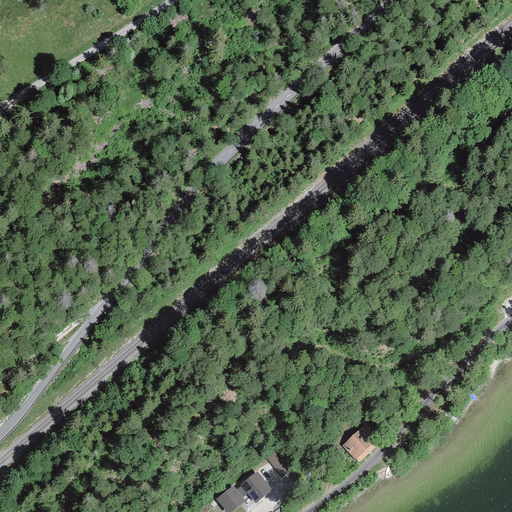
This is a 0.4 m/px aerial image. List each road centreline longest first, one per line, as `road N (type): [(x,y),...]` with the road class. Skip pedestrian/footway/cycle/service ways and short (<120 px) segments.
road 1 (unclassified): [(395,0),(219,161),(0,435)]
road 2 (residential): [(511,324),(313,511)]
road 3 (unclassified): [(173,0),(14,101)]
road 4 (track): [(100,309),(0,382)]
